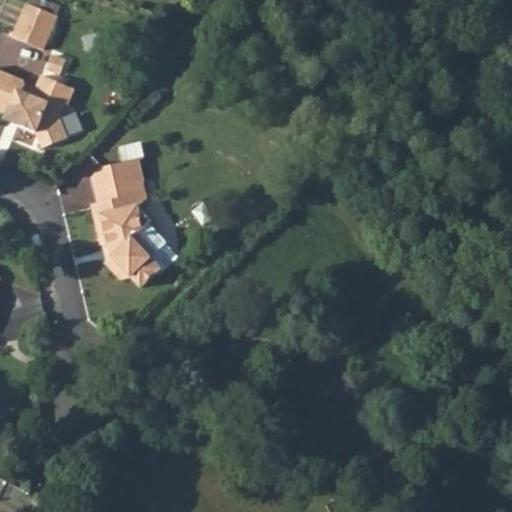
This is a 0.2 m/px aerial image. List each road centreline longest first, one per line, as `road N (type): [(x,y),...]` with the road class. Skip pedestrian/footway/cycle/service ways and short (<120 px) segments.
road 1 (residential): [(51,511),(74,327),(42,200),(0,182)]
road 2 (unclassified): [(511,171),(474,77),(478,56),(511,22)]
